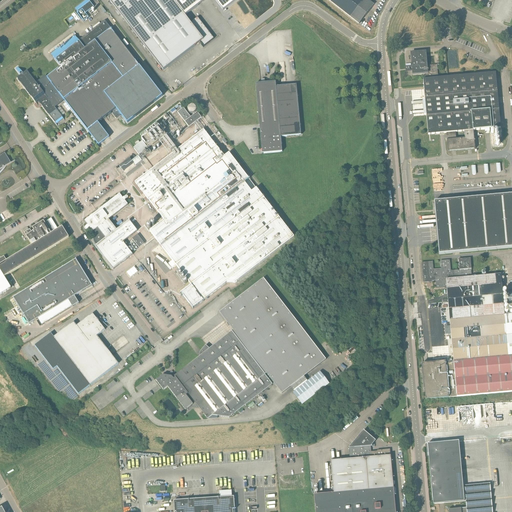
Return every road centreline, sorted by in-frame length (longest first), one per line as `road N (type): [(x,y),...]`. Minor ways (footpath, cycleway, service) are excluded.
road 1 (unclassified): [(424,511),(381,44)]
road 2 (unclassified): [(54,192),(295,7),(309,6),(354,37),(381,44)]
road 3 (unclassified): [(163,352),(54,192)]
